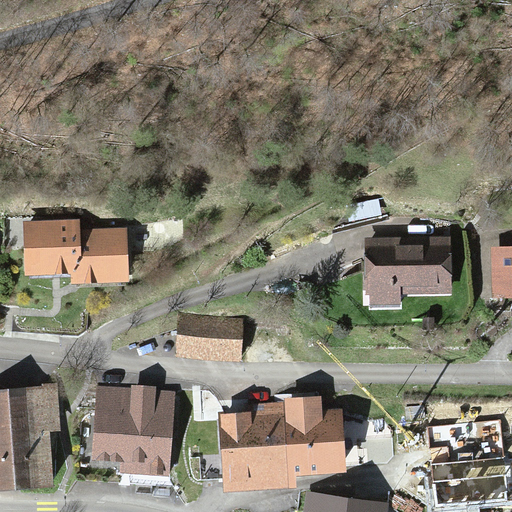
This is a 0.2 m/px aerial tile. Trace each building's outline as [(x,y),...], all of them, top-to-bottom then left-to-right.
[(78,221),(24,222),(24,271),(80,271),(80,283),(125,282),(124,232),(78,232),(78,221)] [(447,239),(365,241),(366,303),(393,302),(393,291),(448,289),(447,239)] [(511,248),(490,249),(492,296),(511,295),(511,248)] [(239,318),(176,319),(176,358),(240,357),(239,318)] [(56,387),(0,393),(0,485),(49,481),(44,429),(60,427),(56,387)] [(169,394),(99,391),(97,448),(166,450),(169,394)] [(250,415),(194,417),(196,486),(292,483),(292,467),(344,465),(343,412),(285,414),(284,400),(250,402),(250,415)] [(426,428),(433,509),(511,502),(511,462),(503,463),(499,422),(426,428)] [(382,511),(383,503),(306,495),(303,511),(382,511)]
